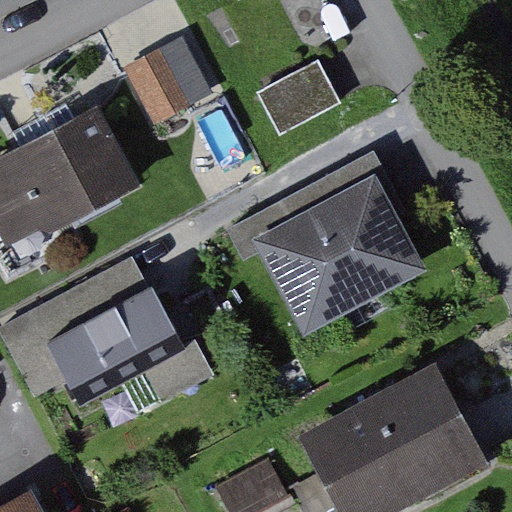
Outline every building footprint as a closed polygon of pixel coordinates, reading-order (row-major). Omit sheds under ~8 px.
[(120,66),(153,126),(219,89),(185,30),(120,66)] [(258,83),(282,133),(347,103),(323,53),(258,83)] [(149,188),(107,116),(0,178),(0,199),(33,256),(149,188)] [(435,272),(385,183),(272,247),(322,335),(435,272)] [(166,281),(57,337),(89,400),(198,345),(166,281)] [(420,511),(502,465),(449,371),(320,445),(357,511),(420,511)] [(45,511),(37,498),(12,511),(45,511)]
